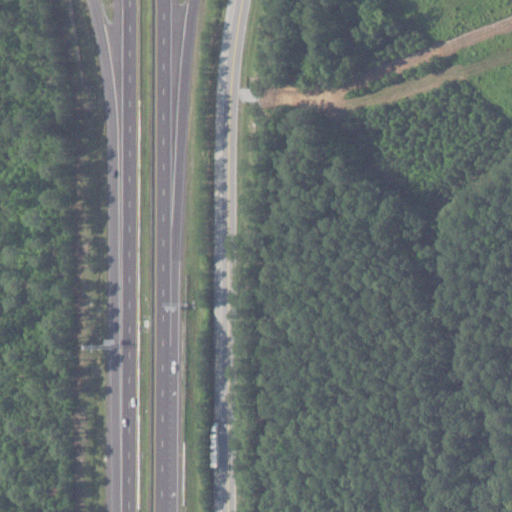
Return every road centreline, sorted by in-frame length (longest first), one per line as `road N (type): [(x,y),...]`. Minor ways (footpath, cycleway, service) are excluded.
road 1 (residential): [(237,511),(247,85),(260,0)]
road 2 (motorway): [(128,0),(122,511)]
road 3 (motorway): [(166,511),(164,0)]
road 4 (motorway): [(166,210),(193,0)]
road 5 (motorway): [(91,0),(106,56),(121,195)]
